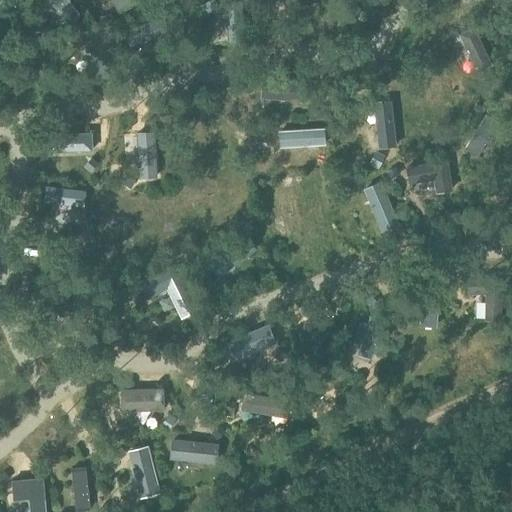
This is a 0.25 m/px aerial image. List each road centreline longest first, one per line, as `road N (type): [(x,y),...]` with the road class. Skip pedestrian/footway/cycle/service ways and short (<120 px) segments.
road 1 (unknown): [(50,403),(320,273),(394,251),(511,233)]
road 2 (unknown): [(14,123),(117,100),(220,90),(435,0)]
road 3 (track): [(511,374),(238,511)]
road 4 (unknown): [(50,403),(11,310),(14,123)]
